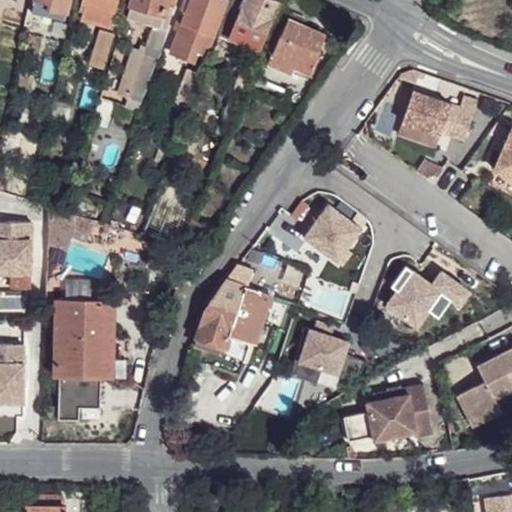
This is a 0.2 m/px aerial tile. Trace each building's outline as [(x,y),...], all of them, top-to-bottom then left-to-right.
[(70,0),(34,0),(34,1),(49,4),(47,11),(67,16),(70,0)] [(82,0),(82,3),(115,12),(118,0),(82,0)] [(131,0),(126,16),(155,24),(149,44),(157,47),(161,35),(164,36),(176,0),(131,0)] [(227,1),(223,0),(190,0),(188,6),(183,3),(181,10),(186,12),(171,51),(194,60),(197,52),(206,56),(227,1)] [(276,0),(245,0),(243,5),(275,18),(281,2),(276,0)] [(49,4),(34,1),(31,14),(65,22),(67,16),(47,11),(49,4)] [(229,39),(245,45),(250,33),(266,39),(275,18),(243,5),(229,39)] [(0,138),(1,139),(25,14),(1,10),(0,13),(0,138)] [(306,18),(292,13),(282,35),(282,34),(269,62),(284,69),(287,62),(296,66),(312,73),(321,51),(320,50),(327,34),(304,25),(306,18)] [(102,21),(89,64),(103,68),(116,26),(102,21)] [(245,45),(260,52),(266,39),(250,33),(245,45)] [(127,97),(142,51),(132,48),(117,93),(127,97)] [(124,106),(136,110),(154,55),(146,52),(142,51),(127,97),(124,106)] [(287,62),(284,69),(293,73),(296,66),(287,62)] [(187,68),(174,102),(187,106),(200,72),(187,68)] [(228,101),(238,105),(245,87),(236,83),(228,101)] [(459,105),(413,89),(402,121),(441,134),(442,131),(464,139),(478,99),(463,94),(459,105)] [(441,134),(402,121),(397,135),(436,148),(441,134)] [(511,128),(495,169),(511,175),(511,128)] [(330,199),(304,232),(344,262),(369,228),(330,199)] [(50,206),(49,224),(73,232),(89,236),(94,219),(67,211),(50,206)] [(191,219),(181,244),(197,249),(211,228),(191,219)] [(0,221),(0,272),(33,272),(33,221),(0,221)] [(73,232),(49,224),(48,243),(68,250),(69,245),(73,232)] [(197,335),(194,343),(244,359),(249,345),(254,347),(272,295),(298,304),(310,270),(250,248),(243,258),(206,310),(197,335)] [(433,282),(403,264),(390,308),(420,332),(439,323),(448,328),(468,293),(442,272),(433,282)] [(66,299),(57,298),(55,375),(58,375),(57,420),(79,421),(79,407),(106,408),(107,376),(125,377),(125,351),(128,351),(128,338),(113,338),(114,300),(109,300),(109,289),(91,288),(91,281),(66,280),(66,299)] [(305,326),(295,372),(316,376),(319,366),(343,372),(350,336),(305,326)] [(25,344),(0,343),(0,400),(24,402),(25,344)] [(511,348),(478,366),(485,379),(458,394),(474,425),(503,410),(495,396),(511,387),(511,348)] [(369,411),(344,416),(349,440),(374,434),(375,439),(416,430),(417,434),(434,430),(424,383),(370,394),(367,401),(369,411)] [(224,489),(209,489),(209,499),(224,500),(224,489)] [(27,506),(26,511),(67,511),(68,492),(43,491),(43,506),(27,506)]
